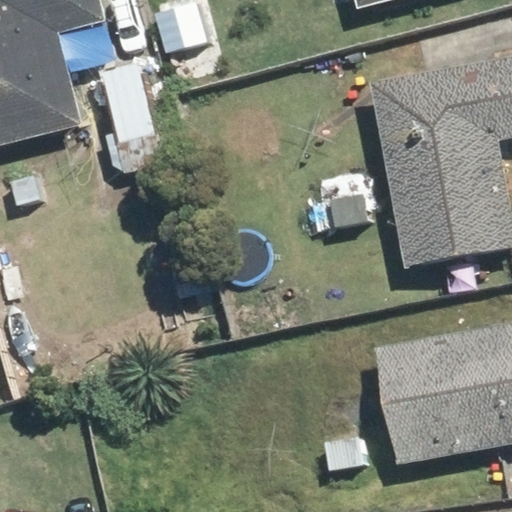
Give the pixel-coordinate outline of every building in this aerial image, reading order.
[(119,20),(112,0),(0,0),(0,145),(100,117),(76,33),(119,20)] [(214,0),(166,0),(185,90),(231,80),(214,0)] [(367,0),(371,15),(427,0),(367,0)] [(511,56),(387,84),(428,269),(511,249),(511,56)] [(121,139),(133,174),(181,158),(151,68),(114,80),(132,136),(121,139)] [(378,223),(367,168),(331,176),(342,230),(378,223)] [(511,326),(393,348),(413,462),(511,444),(511,326)]
